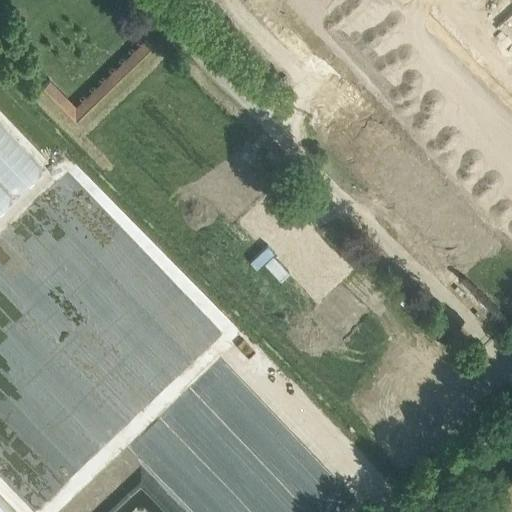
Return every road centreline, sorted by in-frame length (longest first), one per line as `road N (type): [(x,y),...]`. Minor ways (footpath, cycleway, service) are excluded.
road 1 (unclassified): [(511,370),(144,0)]
road 2 (unclassified): [(402,511),(511,424)]
